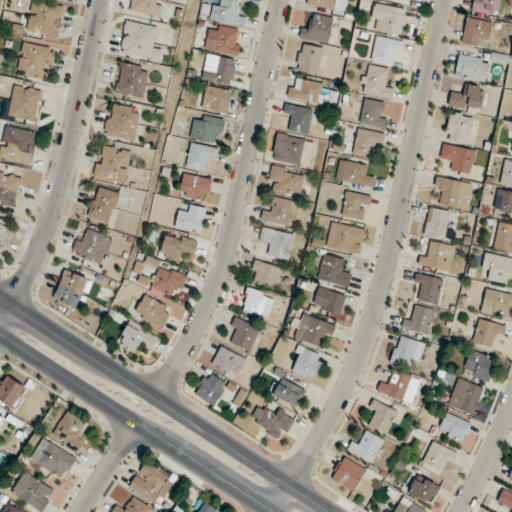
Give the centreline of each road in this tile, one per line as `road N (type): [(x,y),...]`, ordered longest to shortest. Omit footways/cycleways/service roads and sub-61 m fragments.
road 1 (residential): [(273,511),(341,400),(371,325),(440,0)]
road 2 (residential): [(156,394),(207,303),(227,248),(279,0)]
road 3 (secondary): [(332,511),(0,295)]
road 4 (residential): [(99,0),(46,233),(0,322)]
road 5 (secondary): [(0,336),(273,511)]
road 6 (residential): [(460,511),(511,404)]
